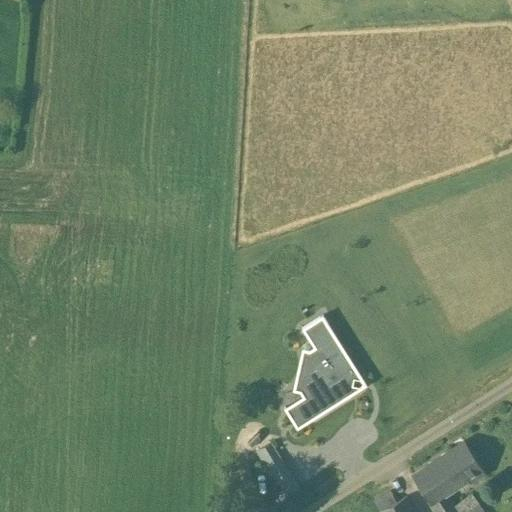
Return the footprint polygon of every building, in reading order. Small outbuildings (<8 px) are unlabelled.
[(301,410),(290,417),(297,428),(309,420),(308,420),(346,396),(353,392),(354,391),(353,390),(352,391),(348,384),(350,377),(356,373),(357,373),(358,372),(353,365),(327,323),(322,315),(302,328),(307,336),(314,346),(319,354),(313,357),(307,355),(300,384),(307,386),(310,391),(302,396),(295,401),(301,410)] [(314,425),(319,433),(297,448),(314,475),(368,440),(345,405),(314,425)] [(455,505),(447,494),(468,481),(470,484),(484,475),(463,442),(412,474),(432,504),(430,505),(434,511),(484,511),(472,494),(455,505)] [(270,444),(256,452),(266,468),(269,466),(274,475),(287,497),(299,489),(275,452),(270,444)] [(373,501),(379,511),(415,511),(406,497),(397,502),(390,491),(373,501)]
